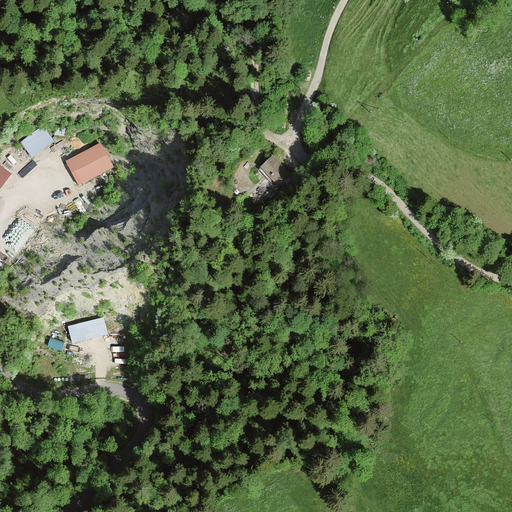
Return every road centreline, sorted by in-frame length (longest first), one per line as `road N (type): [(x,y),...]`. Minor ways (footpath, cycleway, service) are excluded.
road 1 (unclassified): [(511,280),(460,259),(371,177),(315,163),(298,150),(298,123),(343,0)]
road 2 (unclassified): [(0,368),(38,392),(103,386),(142,399),(142,433),(66,511)]
road 3 (track): [(265,0),(255,119),(263,131),(295,139)]
